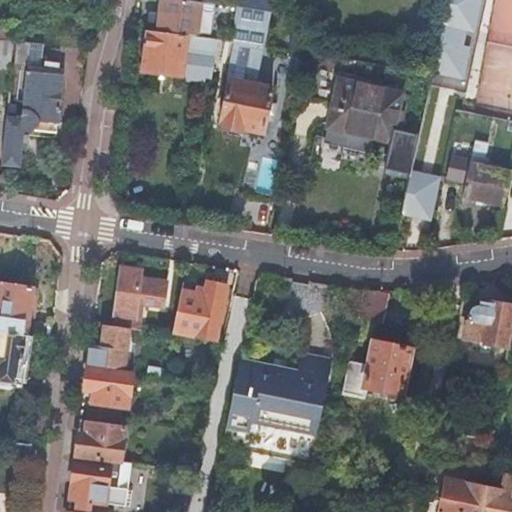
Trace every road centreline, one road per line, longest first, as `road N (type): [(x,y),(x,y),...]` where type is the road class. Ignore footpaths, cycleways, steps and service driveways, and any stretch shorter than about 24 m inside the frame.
road 1 (residential): [(511,262),(411,277),(228,258),(83,226)]
road 2 (residential): [(47,511),(83,226)]
road 3 (residential): [(83,226),(120,0)]
